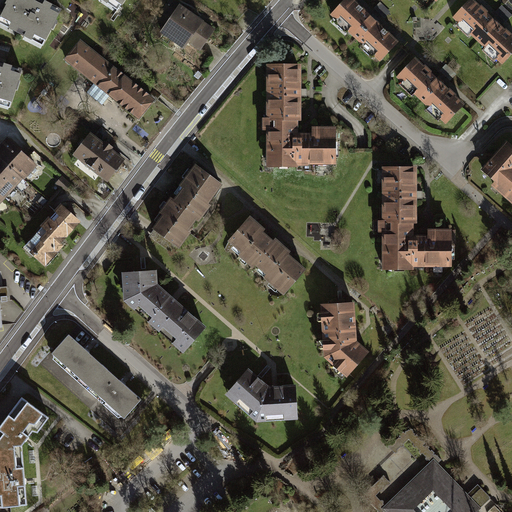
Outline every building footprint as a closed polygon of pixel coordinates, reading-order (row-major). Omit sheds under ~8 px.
[(60,8),(43,0),(5,0),(0,11),(0,24),(42,45),(60,8)] [(121,0),(102,0),(115,9),(121,0)] [(215,28),(174,0),(155,28),(196,56),(215,28)] [(342,0),(326,18),(377,63),(397,41),(351,0),(342,0)] [(467,0),(450,20),(501,66),(511,53),(511,36),(471,0),(467,0)] [(154,103),(79,40),(63,58),(102,91),(138,121),(154,103)] [(395,81),(445,126),(465,104),(415,59),(395,81)] [(19,68),(0,62),(0,104),(7,107),(19,68)] [(298,65),(263,65),(265,169),(338,168),(337,128),(319,128),(299,129),(299,99),(298,65)] [(127,160),(92,131),(74,153),(109,182),(127,160)] [(0,204),(39,164),(9,136),(0,144),(0,204)] [(491,183),(511,201),(511,144),(507,140),(494,154),(481,169),(494,180),(491,183)] [(185,189),(153,229),(180,250),(192,234),(190,233),(210,207),(207,204),(222,184),(197,164),(181,185),(185,189)] [(414,165),(379,166),(381,270),(453,269),(453,229),(435,229),(415,229),(415,198),(414,165)] [(86,223),(63,202),(25,244),(48,265),(86,223)] [(263,228),(251,218),(228,245),(240,255),(238,259),(253,271),(256,267),(285,292),(304,270),(286,254),(289,251),(274,238),(272,241),(260,231),(263,228)] [(158,271),(123,275),(128,303),(184,353),(206,326),(157,286),(158,271)] [(356,305),(324,305),(327,359),(347,378),(370,351),(359,342),(356,305)] [(66,332),(47,353),(122,417),(140,396),(123,381),(88,351),(66,332)] [(250,368),(227,391),(235,401),(238,397),(250,408),(247,413),(255,421),(265,421),(264,417),(297,415),(295,383),(266,383),(250,368)] [(0,428),(0,508),(26,505),(23,446),(34,434),(39,434),(49,419),(22,399),(0,428)] [(402,446),(408,440),(426,459),(430,463),(386,505),(383,508),(386,511),(414,511),(413,510),(432,491),(447,507),(452,511),(476,511),(490,499),(476,485),(468,493),(467,494),(464,490),(437,464),(441,461),(407,426),(386,447),(394,454),(402,446)] [(390,482),(383,475),(362,495),(378,511),(386,511),(383,508),(386,505),(376,495),(390,482)]
